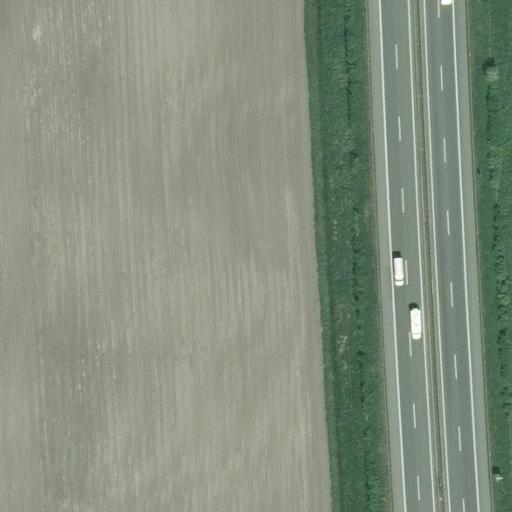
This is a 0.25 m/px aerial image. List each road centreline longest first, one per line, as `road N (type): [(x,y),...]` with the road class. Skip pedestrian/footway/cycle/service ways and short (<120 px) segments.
road 1 (motorway): [(463,511),(436,0)]
road 2 (motorway): [(394,0),(419,511)]
